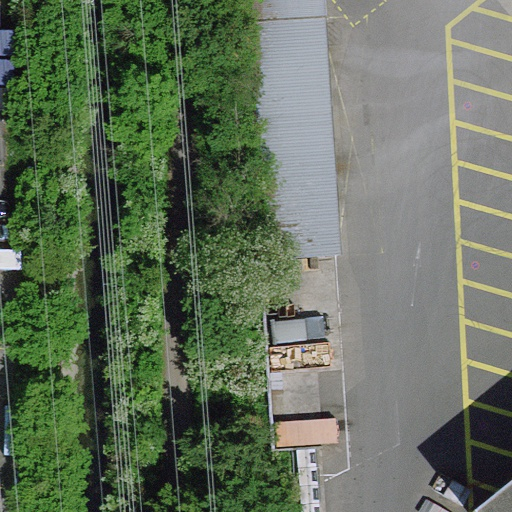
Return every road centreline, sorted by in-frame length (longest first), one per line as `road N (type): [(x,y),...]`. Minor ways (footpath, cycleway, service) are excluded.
road 1 (track): [(193,0),(179,511)]
road 2 (unknown): [(416,213),(453,0)]
